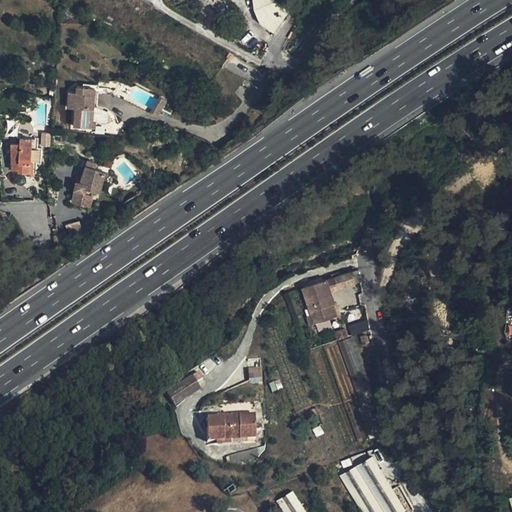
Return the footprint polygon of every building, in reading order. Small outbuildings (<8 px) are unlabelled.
[(253,0),(255,10),(260,23),(274,33),(291,10),(291,0),(253,0)] [(76,92),(69,91),(67,107),(75,107),(74,126),(85,127),(86,121),(95,122),(105,123),(110,120),(110,114),(109,110),(97,106),(93,105),(95,87),(77,85),(76,92)] [(166,98),(159,94),(149,112),(158,113),(166,98)] [(18,172),(32,173),(33,161),(41,162),(42,148),(38,148),(37,139),(20,138),(19,144),(11,144),(12,167),(18,167),(18,172)] [(100,191),(105,171),(94,168),(96,162),(88,160),(82,178),(81,183),(76,181),(72,201),(90,205),(93,189),(100,191)] [(143,189),(148,186),(142,177),(137,181),(143,189)] [(79,220),(65,224),(70,235),(83,229),(79,220)] [(54,235),(55,242),(68,236),(65,230),(54,235)] [(355,281),(351,269),(327,276),(332,289),(355,281)] [(309,302),(315,321),(330,316),(337,314),(333,301),(335,300),(332,289),(327,276),(302,284),(309,302)] [(353,328),(356,335),(368,331),(366,324),(353,328)] [(310,352),(344,448),(373,438),(366,418),(362,407),(375,402),(377,401),(355,337),(310,352)] [(249,361),(250,379),(262,378),(261,361),(249,361)] [(193,375),(198,383),(204,379),(199,371),(193,375)] [(166,391),(176,406),(202,389),(198,383),(193,375),(166,391)] [(269,385),(273,394),(283,389),(280,381),(269,385)] [(362,407),(366,418),(379,414),(375,402),(362,407)] [(255,419),(207,419),(207,442),(255,441),(255,419)] [(256,450),(232,456),(235,465),(243,464),(249,463),(259,456),(256,450)] [(404,511),(385,479),(374,460),(340,480),(347,492),(358,511),(404,511)] [(276,502),(281,511),(306,511),(294,492),(276,502)]
